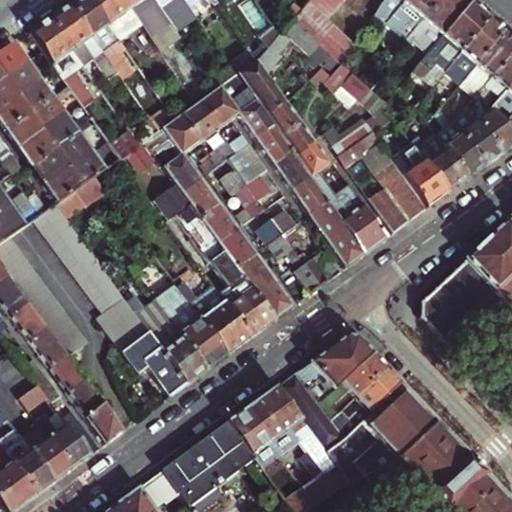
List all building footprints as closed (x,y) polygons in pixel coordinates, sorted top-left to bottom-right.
[(108,21),(92,0),(71,0),(64,6),(86,37),(97,51),(107,43),(118,35),(108,21)] [(92,0),(108,21),(115,16),(125,30),(128,28),(137,21),(127,7),(122,0),(92,0)] [(158,7),(152,0),(122,0),(127,7),(136,1),(146,15),(158,7)] [(152,0),(158,7),(175,31),(193,18),(180,0),(166,0),(166,1),(165,0),(152,0)] [(180,0),(193,18),(212,5),(207,0),(180,0)] [(317,0),(327,8),(334,0),(317,0)] [(373,0),(372,2),(368,12),(397,38),(403,31),(406,27),(410,30),(414,26),(435,0),(373,0)] [(461,0),(435,0),(414,26),(432,41),(464,2),(461,0)] [(159,50),(179,36),(175,31),(158,7),(146,15),(136,1),(127,7),(137,21),(151,40),(155,45),(159,50)] [(474,10),(464,2),(432,41),(424,50),(416,60),(426,68),(433,61),(442,69),(457,51),(484,18),(474,10)] [(55,12),(46,18),(69,49),(79,63),(89,56),(79,42),(86,37),(64,6),(55,12)] [(312,24),(294,10),(291,14),(287,19),(314,41),(334,57),(336,59),(350,41),(320,16),(312,24)] [(33,40),(36,45),(39,48),(60,77),(69,70),(60,56),(69,49),(46,18),(37,25),(27,32),(29,36),(33,40)] [(465,72),(500,32),(492,25),(484,18),(457,51),(466,59),(459,67),(465,72)] [(277,37),(295,52),(301,57),(314,41),(287,19),(279,28),(269,40),(272,43),(277,37)] [(266,43),(269,40),(279,28),(273,20),(260,35),(266,43)] [(151,40),(137,21),(128,28),(141,47),(151,40)] [(408,35),(407,36),(424,50),(432,41),(414,26),(410,30),(406,27),(403,31),(408,35)] [(461,83),(474,94),(511,49),(511,41),(508,38),(500,32),(465,72),(468,75),(461,83)] [(155,45),(151,40),(141,47),(145,52),(155,45)] [(314,41),(301,57),(298,60),(308,68),(314,62),(323,70),(334,57),(314,41)] [(110,69),(121,61),(107,43),(97,51),(110,69)] [(0,75),(19,62),(7,46),(0,51),(0,75)] [(486,109),(511,79),(511,49),(474,94),(472,96),(485,106),(486,109)] [(125,67),(119,71),(161,126),(176,115),(132,54),(121,61),(125,67)] [(114,75),(119,71),(125,67),(121,61),(110,69),(114,75)] [(435,76),(442,69),(433,61),(426,68),(435,76)] [(19,62),(0,75),(0,80),(11,96),(32,81),(26,72),(23,68),(19,62)] [(242,93),(244,95),(264,81),(256,71),(250,62),(230,77),(235,84),(239,89),(242,93)] [(364,83),(345,67),(335,79),(353,95),(364,83)] [(102,75),(92,82),(96,87),(106,80),(102,75)] [(511,79),(486,109),(499,125),(511,109),(511,79)] [(0,103),(11,96),(0,80),(0,103)] [(32,81),(11,96),(24,115),(46,99),(39,89),(32,81)] [(264,81),(244,95),(248,102),(259,116),(278,102),(278,101),(271,91),(264,81)] [(371,102),(376,107),(383,99),(364,83),(353,95),(367,106),(371,102)] [(231,95),(239,89),(235,84),(227,89),(231,95)] [(83,88),(73,95),(77,101),(87,94),(83,88)] [(213,89),(193,103),(212,129),(220,123),(231,115),(223,104),(213,89)] [(239,89),(231,95),(234,99),(242,93),(239,89)] [(0,125),(3,130),(24,115),(11,96),(0,103),(0,125)] [(472,96),(462,107),(496,154),(508,145),(511,141),(499,125),(486,109),(485,106),(472,96)] [(24,115),(38,133),(59,118),(52,109),(46,99),(24,115)] [(278,102),(259,116),(265,125),(273,136),(293,121),(285,111),(278,101),(278,102)] [(231,115),(232,116),(243,131),(248,138),(265,125),(259,116),(248,102),(231,115)] [(212,129),(193,103),(176,115),(194,141),(203,135),(212,129)] [(496,154),(462,107),(449,122),(480,165),(491,158),(496,154)] [(511,109),(499,125),(511,141),(511,109)] [(24,115),(3,130),(11,140),(17,148),(38,133),(24,115)] [(161,126),(174,145),(179,152),(190,144),(194,141),(176,115),(161,126)] [(59,118),(38,133),(50,150),(72,135),(65,126),(59,118)] [(284,152),(288,157),(308,142),(301,132),(293,121),(273,136),(284,152)] [(448,121),(432,134),(463,178),(474,170),(480,165),(449,122),(448,121)] [(284,152),(273,136),(265,125),(248,138),(260,154),(267,164),(284,152)] [(377,186),(361,197),(387,233),(405,220),(421,208),(383,155),(366,131),(332,156),(339,166),(355,155),(377,186)] [(463,178),(432,134),(430,131),(416,140),(427,156),(420,161),(443,192),(455,184),(463,178)] [(38,133),(17,148),(24,158),(29,166),(50,150),(38,133)] [(72,135),(50,150),(63,168),(85,153),(82,148),(78,144),(72,135)] [(390,150),(383,155),(421,208),(433,199),(435,198),(443,192),(420,161),(409,146),(408,144),(405,140),(390,150)] [(427,156),(416,140),(409,146),(420,161),(427,156)] [(138,142),(123,154),(135,170),(150,159),(138,142)] [(153,142),(148,147),(152,152),(158,148),(153,142)] [(308,142),(288,157),(303,177),(304,178),(313,171),(324,163),(317,154),(308,142)] [(221,157),(225,162),(244,149),(240,143),(226,153),(221,157)] [(221,157),(226,153),(222,146),(211,154),(216,160),(221,157)] [(158,148),(152,152),(155,156),(160,152),(158,148)] [(106,153),(109,158),(116,154),(112,149),(106,153)] [(225,162),(231,170),(243,161),(252,174),(260,169),(244,149),(225,162)] [(50,150),(29,166),(35,174),(38,178),(42,183),(63,168),(50,150)] [(189,166),(179,152),(161,165),(175,184),(178,188),(196,175),(189,166)] [(284,152),(267,164),(277,178),(285,189),(303,177),(288,157),(284,152)] [(85,153),(63,168),(77,187),(92,176),(98,172),(91,161),(85,153)] [(221,157),(216,160),(220,166),(225,162),(221,157)] [(243,161),(231,170),(240,183),(252,174),(243,161)] [(49,192),(56,201),(72,189),(77,187),(63,168),(42,183),(49,192)] [(382,237),(347,188),(333,198),(313,171),(304,178),(320,202),(359,254),(370,245),(382,237)] [(252,174),(240,183),(252,198),(263,190),(252,174)] [(207,192),(196,175),(178,188),(197,214),(214,202),(207,192)] [(303,177),(285,189),(292,199),(303,214),(320,202),(304,178),(303,177)] [(215,239),(197,214),(178,188),(175,184),(156,198),(169,216),(171,215),(222,286),(226,286),(232,295),(223,302),(247,336),(259,327),(272,318),(251,290),(233,265),(215,239)] [(22,206),(27,202),(27,201),(24,197),(18,201),(22,206)] [(35,202),(32,197),(27,201),(27,202),(31,206),(35,202)] [(22,206),(27,213),(33,208),(31,206),(27,202),(22,206)] [(224,215),(214,202),(197,214),(215,239),(232,227),(224,215)] [(359,254),(320,202),(303,214),(342,267),(349,261),(359,254)] [(37,215),(31,219),(97,314),(91,318),(116,353),(119,350),(130,364),(133,362),(137,359),(164,397),(182,384),(143,329),(52,204),(42,211),(37,215)] [(11,216),(3,205),(0,206),(0,240),(10,234),(15,230),(20,227),(11,216)] [(42,211),(39,206),(33,210),(37,215),(42,211)] [(33,210),(33,208),(27,213),(31,219),(37,215),(33,210)] [(276,233),(289,224),(278,209),(265,218),(276,233)] [(511,315),(511,219),(507,214),(417,302),(416,316),(451,353),(502,305),(511,315)] [(276,233),(265,218),(256,225),(267,240),(276,233)] [(241,240),(232,227),(215,239),(233,265),(250,252),(241,240)] [(276,233),(267,240),(273,248),(277,245),(290,263),(295,259),(292,254),(276,233)] [(0,240),(0,268),(5,275),(24,301),(43,328),(62,354),(64,356),(85,340),(60,305),(10,234),(0,240)] [(247,336),(223,302),(196,266),(187,273),(165,243),(150,254),(161,268),(224,354),(235,346),(247,336)] [(292,254),(295,259),(315,286),(334,272),(318,250),(304,260),(297,251),(292,254)] [(259,266),(250,252),(233,265),(251,290),(268,278),(259,266)] [(295,259),(290,263),(293,267),(287,271),(292,278),(304,295),(315,286),(295,259)] [(213,362),(224,354),(161,268),(147,278),(170,309),(162,315),(202,370),(213,362)] [(0,302),(8,313),(24,301),(5,275),(0,278),(0,302)] [(288,306),(268,278),(251,290),(272,318),(288,306)] [(150,324),(143,329),(182,384),(191,378),(202,370),(162,315),(147,294),(134,303),(150,324)] [(17,326),(27,339),(43,328),(24,301),(8,313),(17,326)] [(20,344),(2,318),(0,318),(0,334),(11,351),(20,344)] [(37,353),(46,366),(62,354),(43,328),(27,339),(37,353)] [(304,431),(318,451),(333,440),(327,432),(321,425),(317,418),(309,409),(296,391),(314,378),(325,394),(337,383),(367,355),(352,338),(339,337),(310,358),(272,387),(304,431)] [(39,370),(20,344),(11,351),(25,368),(31,376),(39,370)] [(119,350),(116,353),(126,367),(130,364),(119,350)] [(81,379),(64,356),(62,354),(46,366),(56,380),(64,391),(81,379)] [(350,397),(380,369),(374,362),(367,355),(337,383),(350,397)] [(6,381),(19,398),(37,385),(31,376),(25,368),(6,381)] [(387,376),(380,369),(350,397),(327,419),(321,425),(327,432),(357,405),(363,412),(391,387),(394,384),(387,376)] [(58,396),(39,370),(31,376),(37,385),(44,394),(49,402),(58,396)] [(100,406),(81,379),(64,391),(75,407),(83,417),(100,406)] [(25,407),(44,394),(37,385),(19,398),(25,407)] [(292,440),(304,431),(272,387),(260,396),(244,407),(275,452),(292,440)] [(459,459),(391,387),(363,412),(356,419),(333,440),(318,451),(328,464),(331,469),(342,461),(358,484),(386,466),(387,467),(396,462),(424,493),(420,496),(434,511),(510,511),(478,479),(480,477),(461,457),(459,459)] [(77,421),(58,396),(49,402),(64,421),(68,427),(77,421)] [(83,417),(101,444),(118,431),(100,406),(83,417)] [(234,414),(223,423),(248,458),(255,467),(275,452),(244,407),(234,414)] [(68,427),(64,421),(54,428),(53,423),(44,411),(33,418),(45,434),(69,467),(81,459),(88,454),(68,427)] [(317,418),(321,425),(327,419),(322,413),(317,418)] [(49,481),(25,449),(0,414),(0,451),(31,495),(40,488),(49,481)] [(77,421),(68,427),(88,454),(96,447),(77,421)] [(192,446),(156,472),(173,496),(184,511),(207,496),(203,491),(248,458),(223,423),(192,446)] [(304,431),(292,440),(316,472),(328,464),(318,451),(304,431)] [(69,467),(45,434),(25,449),(49,481),(59,475),(69,467)] [(31,495),(0,451),(0,511),(7,511),(16,506),(31,495)] [(263,479),(274,471),(284,464),(275,452),(255,467),(263,479)] [(341,511),(366,495),(358,484),(342,461),(331,469),(340,481),(311,501),(296,511),(341,511)] [(331,469),(328,464),(316,472),(299,484),(311,501),(340,481),(331,469)] [(296,511),(311,501),(299,484),(288,491),(274,471),(263,479),(286,511),(296,511)] [(173,496),(156,472),(145,480),(160,501),(162,504),(173,496)] [(150,511),(149,510),(160,501),(145,480),(140,484),(110,505),(115,511),(150,511)]
